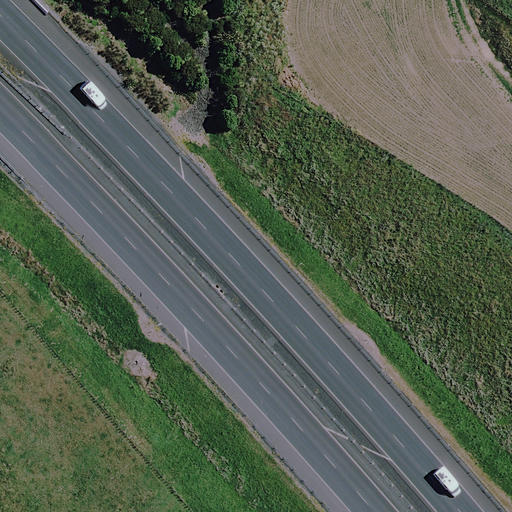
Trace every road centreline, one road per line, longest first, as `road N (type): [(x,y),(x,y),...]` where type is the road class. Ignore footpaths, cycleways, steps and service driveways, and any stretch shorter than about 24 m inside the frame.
road 1 (motorway): [(0,19),(453,511)]
road 2 (motorway): [(366,511),(0,117)]
